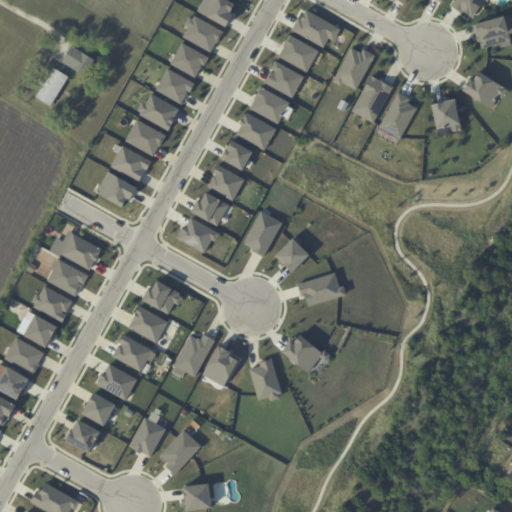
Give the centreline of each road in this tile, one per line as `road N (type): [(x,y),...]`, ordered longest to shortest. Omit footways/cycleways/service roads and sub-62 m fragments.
road 1 (residential): [(0,497),(272,0)]
road 2 (residential): [(252,305),(59,201)]
